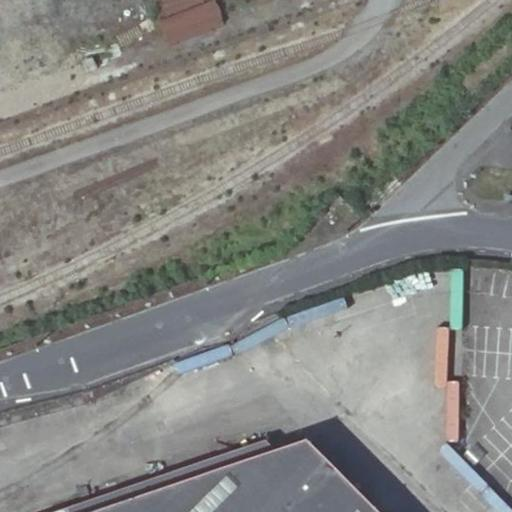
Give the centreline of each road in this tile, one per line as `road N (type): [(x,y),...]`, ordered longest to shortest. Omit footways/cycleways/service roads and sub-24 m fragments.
road 1 (unclassified): [(387,241),(0,381)]
road 2 (residential): [(511,99),(387,241)]
road 3 (unclassified): [(387,241),(511,233)]
